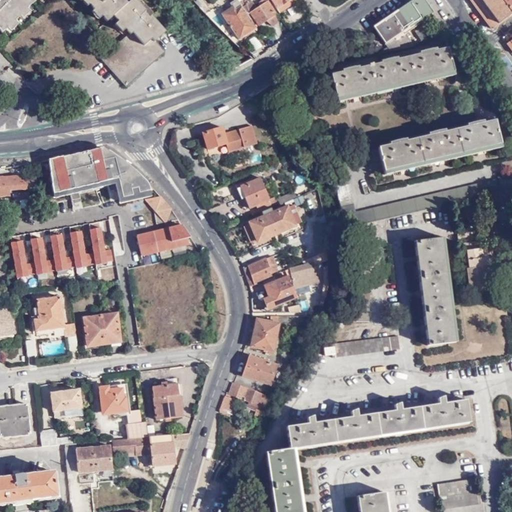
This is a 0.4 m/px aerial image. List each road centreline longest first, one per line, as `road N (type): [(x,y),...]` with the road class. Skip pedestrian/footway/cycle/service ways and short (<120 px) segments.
road 1 (residential): [(0,379),(196,352),(226,357)]
road 2 (unknown): [(134,360),(123,219),(106,208),(44,221)]
road 3 (tertiary): [(226,357),(237,289),(171,181)]
road 4 (tertiary): [(178,511),(226,357)]
road 5 (secondary): [(198,97),(271,69),(333,27)]
